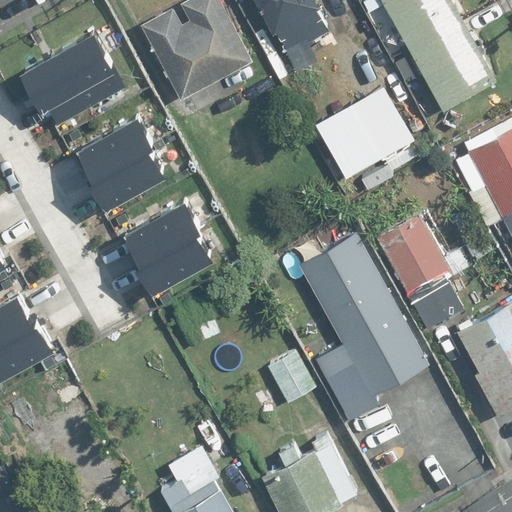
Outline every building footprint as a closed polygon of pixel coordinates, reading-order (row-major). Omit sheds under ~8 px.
[(226,0),(177,0),(143,20),(184,93),(256,53),(226,0)] [(259,0),(288,51),(292,49),(299,61),(318,50),(311,38),(335,25),(320,0),(259,0)] [(380,0),(445,108),(501,75),(456,0),(380,0)] [(133,77),(106,27),(31,68),(58,118),(133,77)] [(174,167),(143,112),(84,143),(114,199),(174,167)] [(511,114),(464,139),(471,151),(456,159),(489,224),(504,216),(511,231),(511,114)] [(226,250),(195,194),(136,226),(167,282),(226,250)] [(466,306),(448,274),(495,249),(468,199),(449,210),(466,241),(444,252),(421,209),(378,233),(429,326),(466,306)] [(379,401),(374,392),(434,359),(360,226),(300,259),(344,337),(316,353),(351,417),(379,401)] [(0,267),(12,260),(0,237),(0,267)] [(0,374),(59,343),(30,289),(0,305),(0,374)] [(174,310),(190,342),(222,325),(206,294),(174,310)] [(476,369),(499,412),(511,405),(511,296),(461,323),(483,365),(476,369)] [(321,384),(300,344),(267,361),(288,401),(321,384)] [(281,449),(286,460),(263,472),(283,511),(318,511),(359,492),(328,430),(313,437),(317,445),(303,452),(297,441),(281,449)] [(31,511),(3,460),(0,461),(0,511),(31,511)] [(398,462),(382,472),(402,508),(419,499),(398,462)] [(175,511),(237,511),(217,475),(191,490),(182,474),(161,485),(175,511)]
